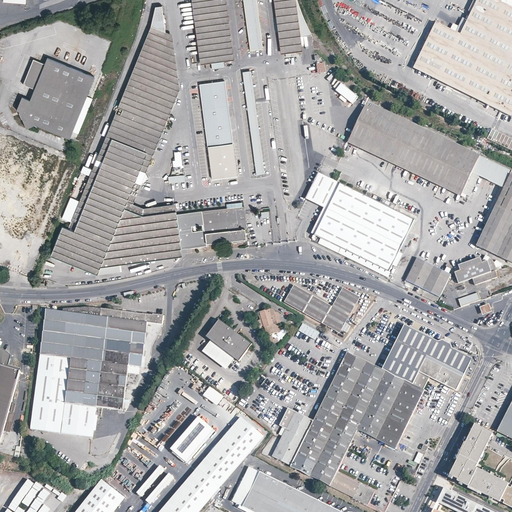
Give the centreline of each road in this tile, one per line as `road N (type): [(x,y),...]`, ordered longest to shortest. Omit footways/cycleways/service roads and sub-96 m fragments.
road 1 (tertiary): [(229,265),(331,271),(496,341)]
road 2 (tertiary): [(0,291),(73,294),(229,265)]
road 3 (residential): [(496,341),(413,511)]
